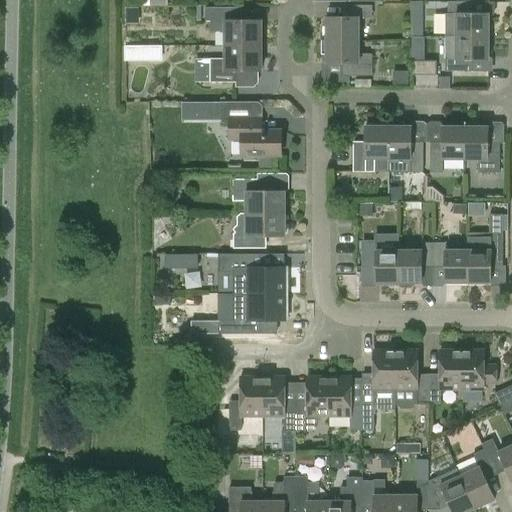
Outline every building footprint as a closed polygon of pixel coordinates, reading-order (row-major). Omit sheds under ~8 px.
[(423,0),(412,0),(413,33),(426,33),(424,0),(423,0)] [(449,1),(448,14),(445,14),(445,37),(489,37),(489,16),(493,16),(495,14),(495,1),(449,1)] [(342,6),(342,17),(326,17),(326,40),(359,40),(359,17),(372,17),(372,6),(342,6)] [(225,32),(225,46),(261,46),(261,21),(241,21),(241,7),(206,7),(206,21),(211,21),(211,32),(225,32)] [(415,58),(427,57),(426,35),(414,35),(415,58)] [(473,72),(473,59),(489,59),(489,37),(445,37),(445,58),(448,58),(448,71),(473,72)] [(373,53),(359,53),(359,40),(326,40),(326,63),(342,63),(342,76),(372,76),(373,53)] [(163,59),(163,44),(126,44),(125,59),(163,59)] [(236,82),(236,71),(261,71),(261,46),(225,46),(225,59),(211,59),(211,82),(236,82)] [(437,75),(437,60),(411,61),(411,75),(437,75)] [(228,140),(242,140),(242,156),(281,156),(281,130),(263,130),(263,116),(228,116),(228,140)] [(366,126),(365,141),(353,141),(353,172),(375,172),(375,159),(388,159),(388,126),(366,126)] [(388,159),(389,159),(388,172),(423,172),(423,142),(411,142),(411,126),(388,126),(388,159)] [(442,172),(442,159),(465,159),(465,127),(442,126),(442,143),(430,143),(430,172),(442,172)] [(478,173),(487,173),(500,173),(500,142),(488,142),(488,127),(465,127),(465,159),(479,160),(478,173)] [(246,202),(246,214),(285,214),(285,191),(266,191),(266,179),(258,179),(233,179),(233,202),(246,202)] [(267,248),(266,236),(285,236),(285,214),(246,214),(241,214),(238,217),(238,225),(234,229),(234,231),(236,232),(234,234),(234,248),(267,248)] [(467,241),(467,250),(467,283),(490,283),(491,286),(506,286),(506,265),(503,265),(503,214),(489,214),(489,242),(467,241)] [(398,250),(377,250),(377,242),(364,243),(363,283),(399,283),(398,250)] [(421,283),(421,267),(433,267),(433,243),(421,243),(421,250),(398,250),(399,283),(402,288),(412,288),(414,285),(414,283),(421,283)] [(467,250),(445,250),(445,243),(433,243),(433,267),(445,267),(445,283),(467,283),(467,250)] [(199,268),(199,254),(167,252),(166,266),(199,268)] [(220,254),(219,293),(287,294),(287,267),(261,267),(261,254),(220,254)] [(261,334),(261,320),(287,320),(287,294),(219,293),(219,316),(219,320),(191,321),(191,334),(261,334)] [(374,390),(395,390),(396,349),(374,349),(374,390)] [(395,390),(396,390),(396,404),(398,404),(402,408),(411,408),(415,404),(429,404),(429,374),(417,374),(417,349),(396,349),(395,390)] [(440,374),(429,374),(429,404),(440,404),(440,390),(462,390),(462,349),(440,349),(440,374)] [(496,365),(484,365),(484,349),(462,349),(462,390),(484,390),(484,384),(496,384),(496,365)] [(241,430),(241,417),(263,417),(263,376),(241,376),(241,401),(230,401),(229,430),(241,430)] [(296,402),(285,402),(284,376),(263,376),(263,417),(285,417),(284,430),(296,430),(296,402)] [(307,401),(296,402),(296,430),(315,430),(319,417),(329,417),(329,376),(307,376),(307,401)] [(329,417),(351,417),(351,430),(363,430),(362,406),(362,401),(351,401),(351,376),(329,376),(329,417)] [(511,384),(495,393),(500,404),(511,398),(511,384)] [(511,411),(511,398),(500,404),(505,414),(511,411)] [(374,401),(362,401),(362,406),(363,430),(374,430),(374,401)] [(511,445),(498,452),(492,439),(482,444),(484,449),(496,475),(506,470),(511,483),(511,445)] [(494,499),(485,480),(496,475),(484,449),(474,454),(480,468),(461,477),(475,507),(494,499)] [(374,468),(397,467),(396,453),(373,454),(374,468)] [(296,511),(296,477),(284,477),(284,482),(276,482),(274,484),(274,501),(263,501),(263,511),(296,511)] [(329,511),(330,501),(319,501),(319,482),(308,482),(308,477),(296,477),(296,511),(329,511)] [(330,501),(329,511),(362,511),(362,481),(362,477),(347,477),(348,487),(341,487),(341,501),(330,501)] [(461,477),(441,486),(437,477),(429,481),(430,509),(441,509),(441,501),(446,498),(452,511),(465,511),(475,507),(461,477)] [(395,511),(395,495),(385,496),(385,480),(373,480),(373,481),(362,481),(362,511),(395,511)] [(417,495),(395,495),(395,511),(417,511),(417,509),(430,509),(429,481),(417,481),(417,495)] [(263,511),(263,501),(252,501),(252,487),(229,487),(229,511),(263,511)]
